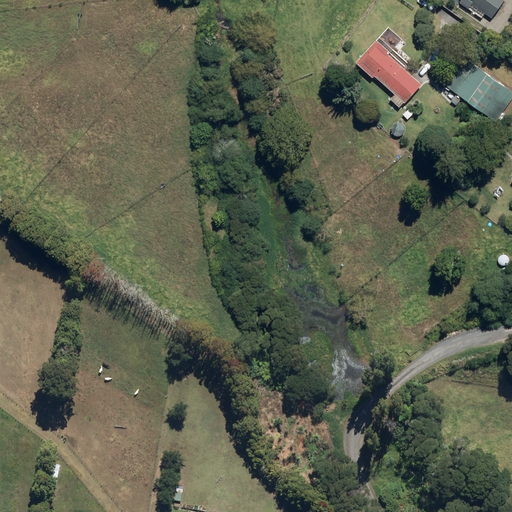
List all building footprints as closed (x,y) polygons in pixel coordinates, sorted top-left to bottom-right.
[(459,0),(458,1),(481,19),(485,14),(491,18),(504,0),(459,0)] [(372,77),(374,75),(395,94),(390,99),(400,108),(404,102),(405,103),(421,84),(388,55),(390,53),(376,40),(356,62),(372,77)] [(511,91),(467,59),(447,86),(496,121),(511,98),(511,91)] [(416,118),(425,108),(415,100),(403,115),(408,119),(412,114),(416,118)] [(402,123),(401,122),(399,122),(398,122),(396,122),(395,122),(394,123),(393,124),(392,125),(391,126),(391,127),(391,129),(391,130),(391,131),(391,133),(392,134),(393,135),(394,136),(395,136),(396,137),(397,137),(399,137),(400,137),(401,137),(402,136),(403,135),(404,134),(405,133),(406,132),(406,131),(406,129),(406,128),(405,127),(405,126),(404,125),(403,124),(402,123)] [(498,265),(499,266),(504,268),(505,269),(506,268),(508,268),(509,268),(510,267),(511,266),(511,265),(511,264),(511,255),(510,254),(509,253),(508,253),(507,252),(506,252),(504,252),(503,252),(502,253),(501,253),(500,254),(499,255),(498,256),(497,257),(497,258),(497,260),(497,261),(497,262),(497,264),(498,265)]
